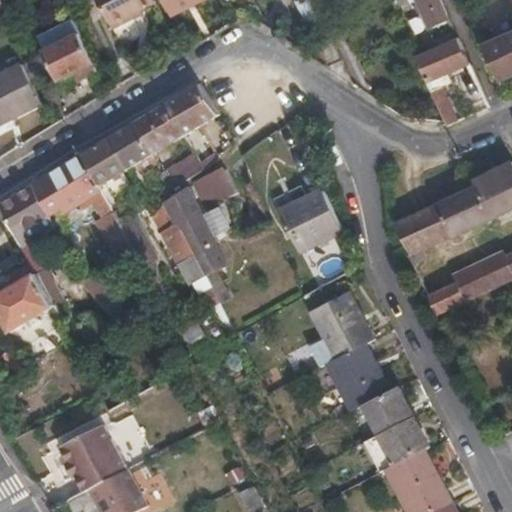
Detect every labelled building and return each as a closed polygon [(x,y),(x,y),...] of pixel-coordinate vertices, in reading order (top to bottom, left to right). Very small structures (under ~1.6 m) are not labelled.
[(107,7),(103,0),(99,0),(104,9),(107,7)] [(143,11),(157,3),(155,0),(103,0),(107,7),(104,9),(114,29),(135,19),(133,15),(143,11)] [(173,9),(169,0),(163,3),(168,13),(173,9)] [(168,0),(169,0),(173,9),(175,13),(177,17),(208,0),(168,0)] [(451,21),(444,3),(442,0),(417,0),(431,30),(451,21)] [(145,13),(143,11),(133,15),(135,19),(145,13)] [(42,36),(48,49),(82,32),(76,20),(42,36)] [(79,83),(101,72),(82,32),(48,49),(45,50),(61,83),(75,76),(79,83)] [(417,56),(441,109),(451,104),(443,87),(454,83),(450,75),(472,65),(460,39),(428,52),(417,56)] [(415,50),(417,56),(428,52),(425,46),(423,47),(415,50)] [(24,64),(0,76),(0,126),(44,104),(24,64)] [(201,84),(137,123),(154,154),(155,153),(220,114),(201,84)] [(55,96),(58,102),(66,98),(63,91),(55,96)] [(58,102),(69,123),(83,114),(73,94),(66,98),(58,102)] [(441,109),(449,127),(459,122),(451,104),(441,109)] [(112,138),(110,139),(126,171),(154,154),(137,123),(112,138)] [(126,171),(110,139),(84,154),(101,186),(126,171)] [(101,186),(84,154),(43,179),(61,211),(63,215),(90,199),(104,191),(101,186)] [(179,162),(176,163),(186,181),(203,171),(193,154),(179,162)] [(176,163),(160,173),(167,193),(186,181),(176,163)] [(477,186),(397,222),(412,254),(409,255),(414,265),(426,260),(423,252),(455,238),(511,210),(511,163),(475,181),(477,186)] [(237,192),(225,168),(193,184),(205,206),(237,192)] [(61,211),(43,179),(34,184),(51,216),(61,211)] [(51,216),(34,184),(1,205),(38,274),(45,287),(55,282),(34,240),(57,228),(51,216)] [(189,187),(168,200),(207,276),(213,287),(216,293),(227,287),(218,268),(227,264),(214,237),(203,216),(189,187)] [(345,231),(324,189),(280,211),(301,253),(345,231)] [(121,222),(104,191),(90,199),(102,217),(105,215),(107,218),(105,219),(98,222),(119,263),(137,254),(121,222)] [(149,211),(163,197),(160,193),(145,206),(149,211)] [(167,202),(163,197),(149,211),(152,215),(156,213),(165,203),(165,202),(167,202)] [(168,200),(167,202),(165,202),(165,203),(156,213),(157,213),(155,215),(179,264),(190,284),(193,283),(207,276),(168,200)] [(221,207),(203,216),(214,237),(232,228),(221,207)] [(121,222),(137,254),(161,301),(167,297),(158,278),(156,272),(156,257),(133,214),(121,222)] [(455,277),(458,283),(466,303),(511,281),(511,266),(507,256),(506,253),(455,277)] [(0,311),(11,332),(55,306),(54,304),(45,287),(38,274),(0,294),(0,311)] [(81,283),(118,322),(127,318),(104,278),(102,279),(99,274),(81,283)] [(199,294),(213,287),(207,276),(193,283),(199,294)] [(64,299),(55,282),(45,287),(54,304),(64,299)] [(458,283),(429,296),(439,316),(466,303),(458,283)] [(313,311),(338,360),(367,344),(376,340),(351,292),(313,311)] [(182,332),(183,331),(167,297),(161,301),(178,335),(182,332)] [(229,334),(236,331),(221,303),(215,307),(229,334)] [(213,313),(200,321),(212,344),(227,337),(227,336),(213,313)] [(127,318),(118,322),(125,337),(137,329),(130,317),(127,318)] [(219,360),(199,322),(183,331),(182,332),(202,370),(219,360)] [(367,344),(338,360),(328,365),(353,412),(365,405),(391,391),(367,344)] [(123,404),(141,394),(134,381),(116,390),(123,404)] [(391,391),(365,405),(380,435),(416,417),(400,387),(391,391)] [(416,417),(380,435),(396,465),(426,450),(431,447),(416,417)] [(106,427),(64,450),(72,465),(69,466),(75,478),(78,476),(87,492),(93,489),(129,469),(106,427)] [(458,511),(426,450),(396,465),(388,469),(409,511),(458,511)] [(239,467),(228,474),(234,484),(246,478),(239,467)] [(129,469),(93,489),(104,511),(140,511),(150,507),(130,469),(129,469)] [(253,488),(241,494),(250,511),(255,511),(264,508),(253,488)]
